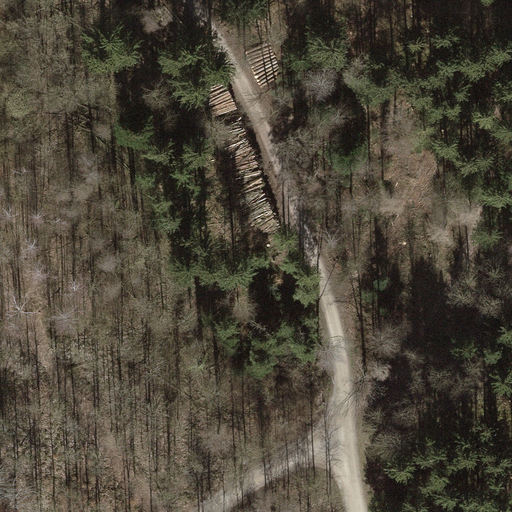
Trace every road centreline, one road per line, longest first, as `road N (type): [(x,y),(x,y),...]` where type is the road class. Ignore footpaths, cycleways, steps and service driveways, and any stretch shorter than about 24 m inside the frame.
road 1 (track): [(189,0),(249,95),(308,235),(346,414)]
road 2 (track): [(346,414),(438,304),(481,195),(495,74),(511,37)]
road 3 (motorway): [(201,511),(82,325),(0,167)]
road 4 (motorway): [(0,294),(129,511)]
road 5 (track): [(204,511),(346,414)]
